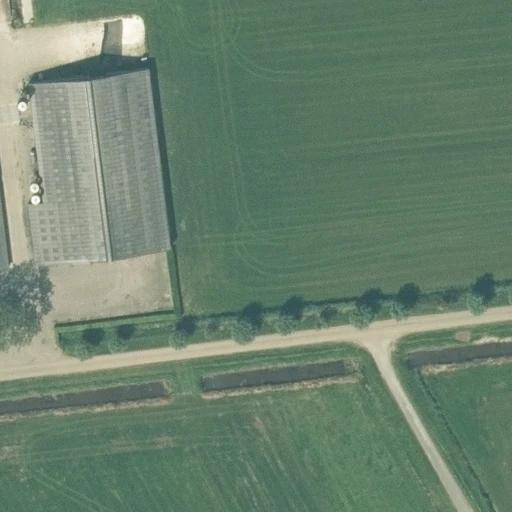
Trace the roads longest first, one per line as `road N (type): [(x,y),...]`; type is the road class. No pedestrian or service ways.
road 1 (unclassified): [(0,374),(511,311)]
road 2 (track): [(371,328),(385,371),(463,511)]
